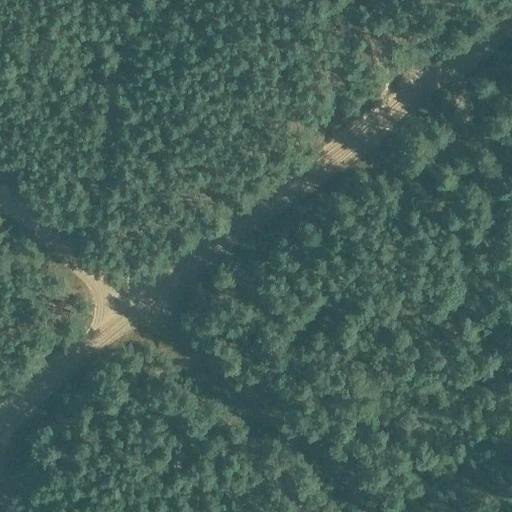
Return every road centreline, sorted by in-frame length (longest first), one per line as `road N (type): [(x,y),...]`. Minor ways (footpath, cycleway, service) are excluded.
road 1 (track): [(511,22),(167,287),(134,302),(113,300),(0,198)]
road 2 (unknown): [(0,415),(134,302),(389,511)]
